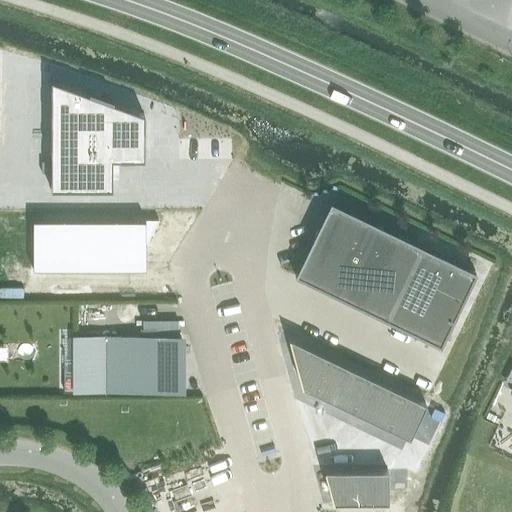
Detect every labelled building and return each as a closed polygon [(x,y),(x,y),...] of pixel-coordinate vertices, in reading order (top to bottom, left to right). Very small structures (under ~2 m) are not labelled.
[(143,159),(143,113),(50,80),(50,189),(111,189),(111,159),(143,159)] [(476,271),(329,201),(293,275),(440,346),(476,271)] [(149,245),(160,220),(135,220),(135,221),(35,221),(35,269),(147,269),(147,245),(149,245)] [(180,336),(75,336),(75,392),(180,392),(180,336)] [(302,386),(313,391),(329,358),(289,339),(302,386)] [(329,358),(313,391),(333,401),(349,367),(329,358)] [(333,401),(351,409),(367,376),(349,367),(333,401)] [(367,376),(351,409),(369,418),(385,384),(367,376)] [(385,385),(369,418),(387,427),(403,393),(385,385)] [(403,393),(387,427),(408,437),(424,404),(403,393)] [(358,502),(358,470),(323,470),(332,502),(358,502)] [(387,470),(358,470),(358,502),(387,502),(387,470)]
